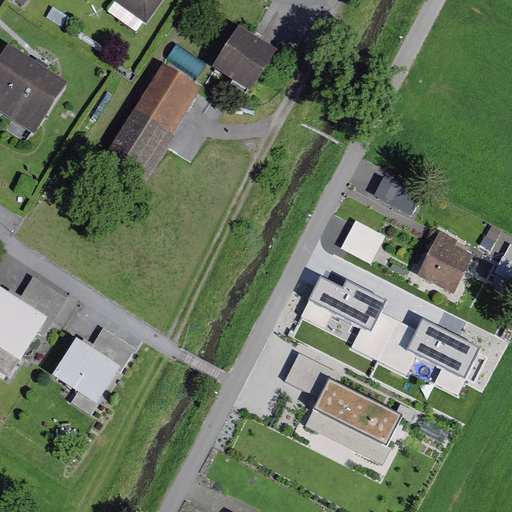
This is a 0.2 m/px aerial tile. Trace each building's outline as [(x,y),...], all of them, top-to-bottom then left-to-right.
[(279,49),(244,26),(218,63),(253,87),(279,49)] [(67,81),(12,45),(0,63),(0,106),(36,129),(67,81)] [(211,91),(171,64),(115,149),(155,176),(211,91)] [(385,176),(381,188),(415,202),(420,190),(385,176)] [(359,211),(345,240),(375,254),(389,226),(359,211)] [(480,254),(446,235),(423,276),(457,295),(480,254)] [(17,304),(0,293),(0,353),(14,363),(33,334),(41,340),(64,306),(30,284),(17,304)] [(91,404),(106,380),(113,384),(133,353),(100,332),(88,350),(75,341),(51,378),(91,404)] [(468,363),(441,348),(422,382),(449,397),(468,363)] [(340,393),(303,373),(282,412),(320,431),(340,393)]
